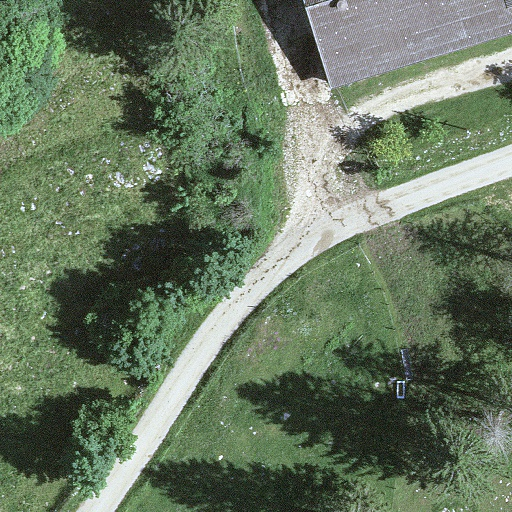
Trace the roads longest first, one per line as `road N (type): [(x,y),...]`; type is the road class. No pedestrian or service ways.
road 1 (track): [(511,159),(407,199),(261,280),(91,511)]
road 2 (track): [(261,280),(338,132),(511,56)]
